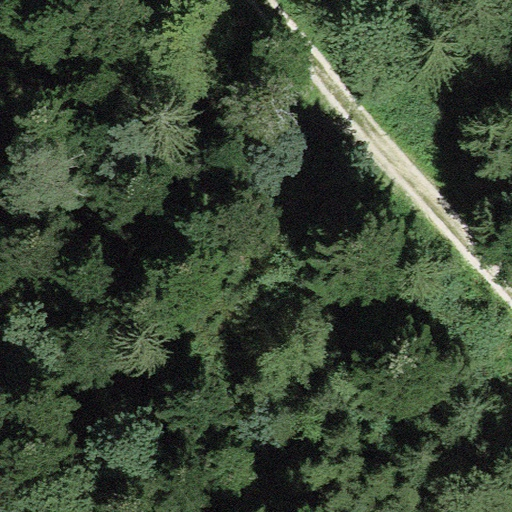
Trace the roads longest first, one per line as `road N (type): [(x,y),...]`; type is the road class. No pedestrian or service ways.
road 1 (track): [(511,292),(372,141),(257,0)]
road 2 (track): [(0,74),(119,79),(372,141)]
